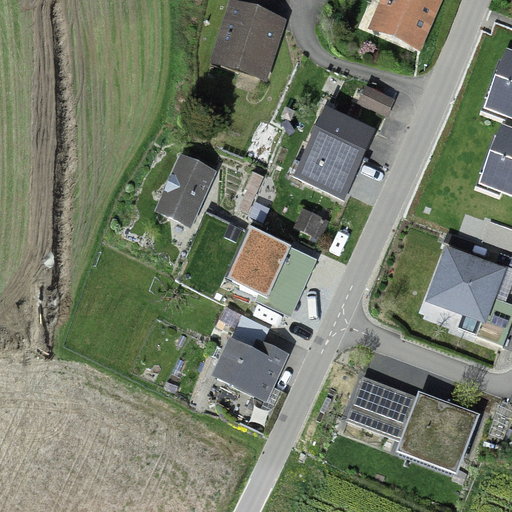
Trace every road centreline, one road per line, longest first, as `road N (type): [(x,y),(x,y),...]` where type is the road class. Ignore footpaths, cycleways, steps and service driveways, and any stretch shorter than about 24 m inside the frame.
road 1 (tertiary): [(475,0),(336,324)]
road 2 (tertiary): [(336,324),(250,511)]
road 3 (residential): [(336,324),(491,386),(511,385)]
